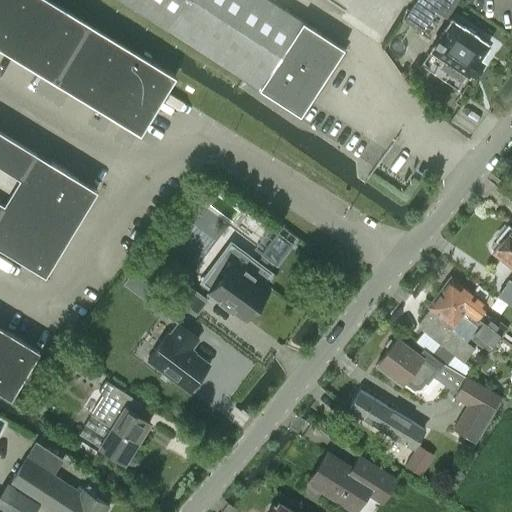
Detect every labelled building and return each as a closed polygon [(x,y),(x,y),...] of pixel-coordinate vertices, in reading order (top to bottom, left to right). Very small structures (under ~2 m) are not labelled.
[(0,0),(0,48),(140,133),(175,75),(51,0),(0,0)] [(123,0),(300,114),(343,48),(268,0),(123,0)] [(415,0),(402,20),(419,31),(437,3),(450,11),(457,0),(415,0)] [(434,43),(430,49),(444,59),(439,66),(458,80),(463,72),(467,75),(469,73),(472,75),(483,59),(480,56),(488,44),(477,36),(463,26),(462,27),(451,19),(439,36),(438,35),(433,42),(434,43)] [(19,177),(81,214),(97,188),(0,129),(0,246),(45,274),(65,240),(4,202),(19,177)] [(511,228),(508,225),(496,238),(500,241),(493,250),(511,266),(511,228)] [(227,246),(202,281),(211,288),(209,292),(243,318),(268,286),(263,282),(270,272),(262,266),(263,264),(268,257),(277,263),(293,241),(277,229),(261,252),(262,252),(257,259),(255,261),(234,245),(227,246)] [(451,276),(438,292),(463,311),(461,314),(462,314),(479,327),(496,340),(500,334),(502,336),(508,328),(500,322),(498,324),(484,314),(485,313),(481,310),(487,303),(482,300),(489,292),(478,284),(472,292),(451,276)] [(511,304),(511,281),(509,280),(498,294),(511,304)] [(194,312),(204,299),(181,282),(171,295),(194,312)] [(430,308),(418,322),(419,327),(424,330),(439,343),(431,353),(443,363),(466,375),(472,368),(464,361),(474,347),(468,342),(472,337),(479,327),(462,314),(461,314),(463,311),(438,292),(428,306),(430,308)] [(174,320),(182,310),(163,295),(155,306),(174,320)] [(206,362),(190,349),(198,338),(178,323),(169,334),(167,332),(147,359),(186,389),(206,362)] [(0,348),(10,332),(0,325),(0,348)] [(479,327),(472,337),(488,350),(496,340),(479,327)] [(0,348),(0,391),(10,397),(39,350),(10,332),(0,348)] [(397,338),(376,364),(402,384),(402,383),(412,391),(421,389),(426,383),(427,384),(443,363),(431,353),(423,347),(418,354),(397,338)] [(467,404),(453,429),(474,441),(501,396),(466,375),(454,396),(467,404)] [(91,413),(78,433),(124,462),(149,421),(136,413),(124,405),(120,403),(126,394),(131,397),(131,396),(105,379),(98,390),(103,394),(91,413)] [(349,408),(380,427),(412,447),(423,429),(360,389),(349,408)] [(105,511),(109,505),(78,486),(76,489),(53,475),(62,460),(35,443),(11,480),(14,487),(52,511),(105,511)] [(405,464),(421,474),(434,453),(417,443),(405,464)] [(359,455),(351,467),(329,453),(310,484),(352,510),(364,491),(381,502),(396,478),(359,455)] [(268,511),(295,511),(278,501),(276,505),(274,504),(273,505),(269,510),(268,511)]
